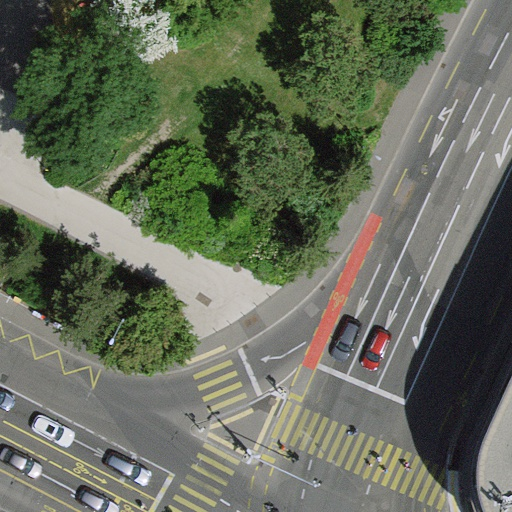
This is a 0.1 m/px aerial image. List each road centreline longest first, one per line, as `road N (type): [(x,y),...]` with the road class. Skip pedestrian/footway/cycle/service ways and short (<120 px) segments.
road 1 (secondary): [(399,289),(224,388),(116,403),(0,399)]
road 2 (primary): [(420,511),(427,419),(471,194)]
road 3 (primary): [(399,289),(321,511)]
road 4 (tertiary): [(180,511),(0,412)]
